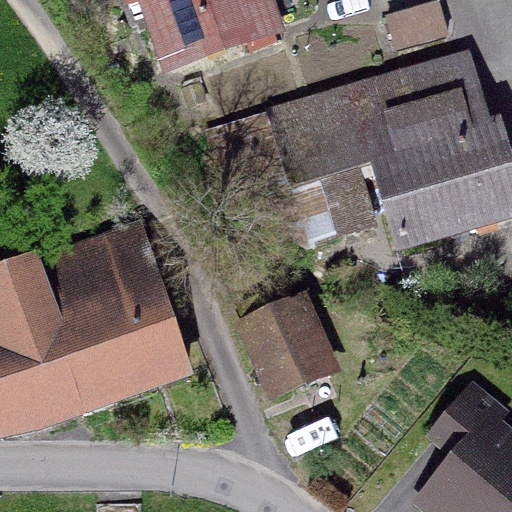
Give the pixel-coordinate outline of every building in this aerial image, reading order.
[(165,70),(270,33),(258,0),(123,0),(126,6),(141,1),(165,70)] [(343,135),(357,182),(373,178),(394,251),(511,217),(511,189),(495,132),(486,135),(474,98),(343,135)] [(136,232),(0,279),(0,434),(183,374),(136,232)] [(270,394),(322,372),(295,310),(276,319),(267,299),(235,314),(270,394)] [(460,459),(420,506),(427,511),(511,511),(511,450),(490,432),(499,421),(468,395),(434,437),(460,459)]
